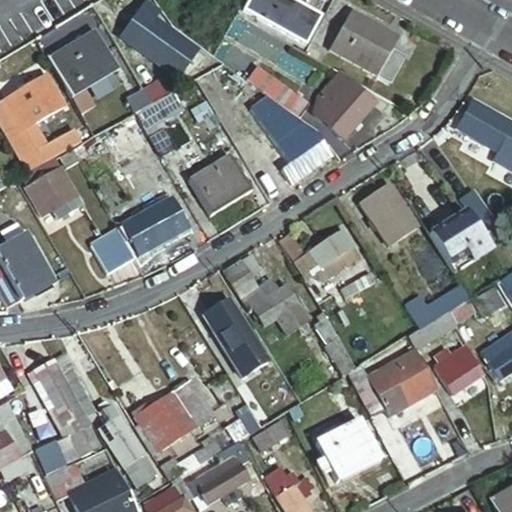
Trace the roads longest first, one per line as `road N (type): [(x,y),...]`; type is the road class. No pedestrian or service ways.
road 1 (residential): [(492,26),(435,119),(142,299),(0,333)]
road 2 (residential): [(400,511),(511,457)]
